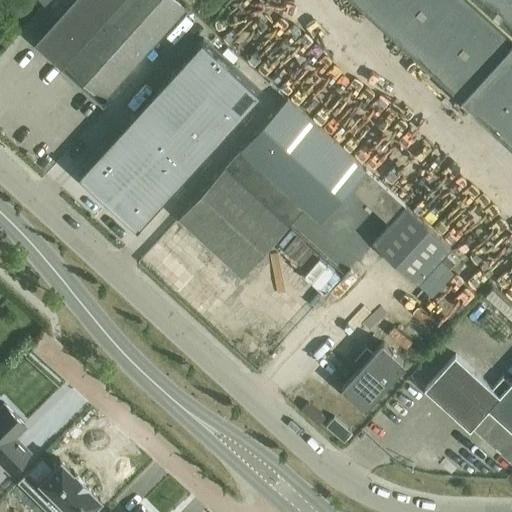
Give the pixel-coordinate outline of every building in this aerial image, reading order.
[(77,0),(39,42),(64,65),(103,100),(186,8),(177,0),(77,0)] [(511,0),(364,0),(467,94),(462,99),(473,109),(478,104),(511,135),(511,0)] [(94,155),(78,173),(138,228),(155,210),(155,209),(262,92),(203,38),(95,156),(94,155)] [(418,280),(450,245),(288,97),(180,216),(244,273),(305,205),(321,219),(351,186),(390,222),(374,240),(418,280)] [(366,408),(407,362),(383,341),(342,386),(366,408)] [(511,379),(510,381),(503,375),(493,387),(455,353),(425,387),(470,428),(472,426),(511,462),(511,379)] [(0,460),(9,470),(29,450),(18,439),(16,441),(11,436),(13,434),(24,423),(3,401),(0,404),(0,460)] [(40,456),(16,481),(16,482),(18,481),(41,504),(51,494),(68,511),(84,511),(98,499),(99,498),(98,497),(85,485),(87,484),(85,482),(85,483),(74,471),(73,470),(71,471),(59,459),(58,457),(57,459),(49,467),(40,458),(41,457),(40,456)]
